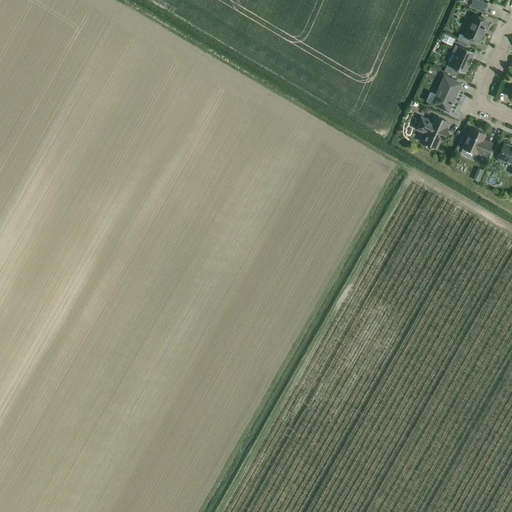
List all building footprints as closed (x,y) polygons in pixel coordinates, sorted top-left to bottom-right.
[(483,12),(487,4),(476,0),(470,0),(468,5),(483,12)] [(478,43),(488,21),(474,15),(465,36),(459,34),(457,39),(469,45),(471,39),(478,43)] [(452,45),(455,39),(444,34),(441,40),(452,45)] [(447,64),(444,71),(457,76),(459,71),(464,73),(468,65),(469,65),(472,58),(471,58),(474,52),(465,48),(459,46),(455,44),(452,51),(453,52),(456,53),(450,66),(447,64)] [(451,102),(460,83),(451,79),(444,76),(436,95),(430,93),(426,101),(432,103),(432,104),(448,111),(451,104),(452,104),(453,103),(451,102)] [(445,128),(448,122),(434,116),(432,122),(421,117),(416,128),(427,133),(423,142),(426,144),(426,146),(426,147),(430,149),(431,148),(432,146),(436,148),(440,139),(443,140),(446,133),(447,129),(445,128)] [(486,156),(491,144),(482,140),(485,134),(471,128),(462,147),(463,148),(460,153),(462,153),(461,155),(472,159),(473,158),(474,159),(476,153),(477,152),(486,156)] [(505,144),(504,143),(497,158),(499,159),(498,160),(499,162),(503,164),(505,163),(506,161),(511,164),(511,171),(511,174),(511,146),(511,147),(511,145),(507,143),(505,144)]
